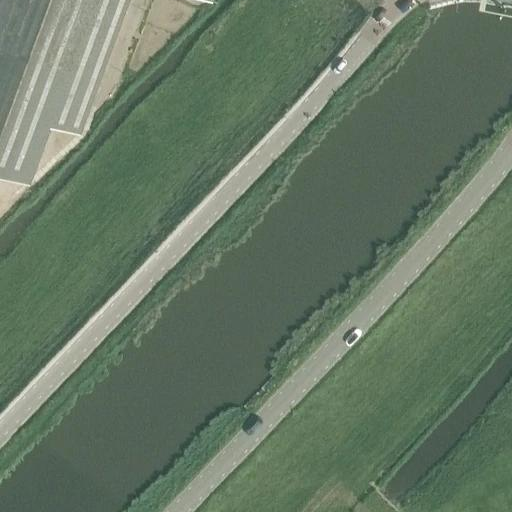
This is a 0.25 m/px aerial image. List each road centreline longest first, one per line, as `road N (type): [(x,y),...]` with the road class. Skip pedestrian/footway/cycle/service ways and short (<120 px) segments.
road 1 (unclassified): [(0,440),(399,0)]
road 2 (unclassified): [(175,511),(511,151)]
